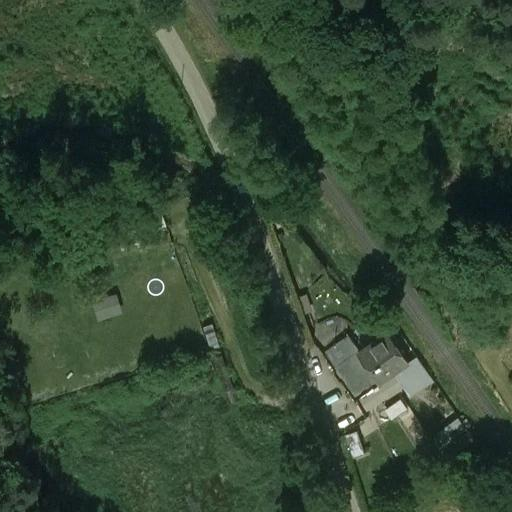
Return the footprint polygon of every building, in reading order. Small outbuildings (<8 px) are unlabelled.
[(93,299),(100,317),(124,309),(117,291),(93,299)] [(372,341),(364,332),(352,340),(348,335),(324,354),(353,398),(410,358),(389,330),(372,341)] [(401,397),(385,408),(392,417),(408,406),(401,397)] [(467,429),(457,415),(436,430),(447,444),(467,429)] [(363,452),(357,429),(348,431),(354,454),(363,452)]
